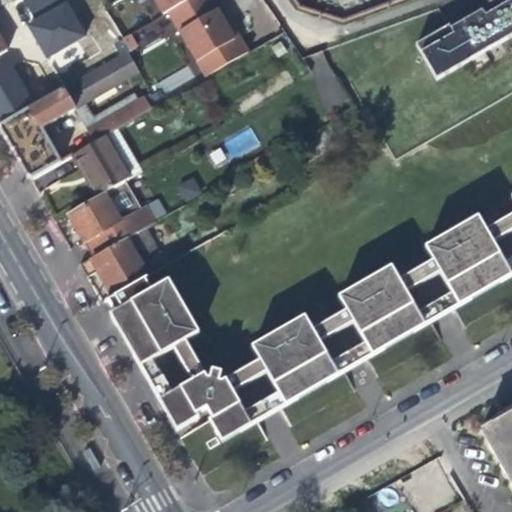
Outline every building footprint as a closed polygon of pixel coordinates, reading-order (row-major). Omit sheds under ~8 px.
[(17,0),(48,56),(86,35),(66,0),(17,0)] [(167,15),(204,79),(247,54),(237,38),(233,41),(223,23),(209,0),(152,0),(163,17),(167,15)] [(511,0),(495,0),(481,8),(484,12),(453,30),(450,25),(416,44),(437,82),(511,40),(511,0)] [(511,40),(437,82),(416,44),(350,81),(385,143),(395,162),(511,96),(511,40)] [(126,54),(0,125),(0,130),(18,161),(29,180),(67,158),(60,146),(48,127),(138,75),(126,54)] [(89,130),(96,142),(105,136),(118,129),(149,111),(142,99),(89,130)] [(108,142),(121,134),(118,129),(105,136),(108,142)] [(89,130),(60,146),(67,158),(96,142),(89,130)] [(108,142),(105,136),(96,142),(67,158),(80,181),(91,199),(122,182),(142,170),(121,134),(108,142)] [(176,186),(184,201),(201,193),(193,177),(176,186)] [(139,211),(122,182),(91,199),(65,214),(81,242),(91,259),(128,238),(119,223),(139,211)] [(144,229),(165,217),(156,201),(139,211),(119,223),(128,238),(144,229)] [(511,234),(511,216),(483,233),(491,246),(511,234)] [(476,220),(424,250),(432,263),(439,277),(451,296),(457,308),(486,291),(509,277),(503,266),(491,246),(483,233),(476,220)] [(104,285),(112,299),(144,280),(166,268),(144,229),(128,238),(91,259),(79,266),(86,278),(96,272),(104,285)] [(511,275),(511,260),(503,266),(509,277),(511,275)] [(439,277),(432,263),(397,284),(405,297),(439,277)] [(389,270),(337,301),(345,314),(352,327),(364,347),(370,358),(401,340),(423,328),(416,317),(405,297),(397,284),(389,270)] [(112,313),(150,291),(144,280),(112,299),(106,302),(112,313)] [(196,335),(165,282),(150,291),(112,313),(107,315),(112,324),(116,331),(126,348),(138,369),(150,362),(171,350),(183,343),(196,335)] [(457,308),(451,296),(416,317),(423,328),(457,308)] [(352,327),(345,314),(310,334),(318,347),(352,327)] [(310,334),(302,321),(250,352),(257,365),(265,378),(277,398),(283,409),(301,399),(318,389),(336,378),(329,367),(318,347),(310,334)] [(191,385),(203,378),(183,343),(171,350),(191,385)] [(370,358),(364,347),(329,367),(336,378),(370,358)] [(150,362),(138,369),(154,397),(158,404),(171,397),(150,362)] [(242,374),(250,387),(265,378),(257,365),(242,374)] [(225,384),(233,397),(250,387),(242,374),(225,384)] [(167,419),(175,432),(198,419),(196,416),(207,409),(211,417),(213,420),(208,423),(215,434),(221,445),(250,428),(244,417),(233,397),(225,384),(221,386),(217,385),(219,379),(210,377),(209,384),(206,383),(203,378),(191,385),(171,397),(158,404),(167,419)] [(268,418),(283,409),(277,398),(261,407),(268,418)] [(250,428),(268,418),(261,407),(244,417),(250,428)] [(511,409),(480,428),(511,484),(511,409)]
